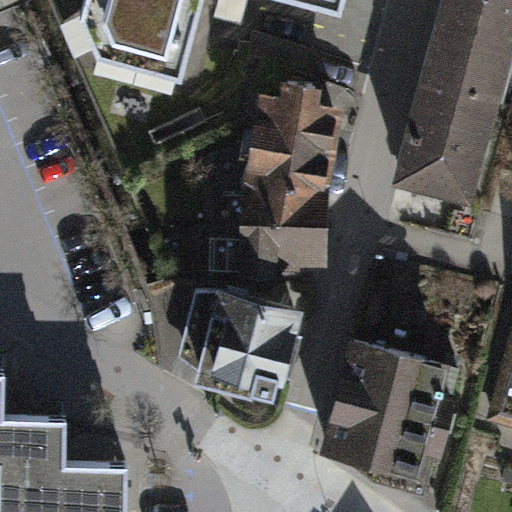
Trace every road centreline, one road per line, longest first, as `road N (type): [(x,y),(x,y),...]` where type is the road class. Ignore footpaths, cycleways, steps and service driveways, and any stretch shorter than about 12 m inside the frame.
road 1 (residential): [(418,0),(289,479)]
road 2 (residential): [(289,479),(0,297)]
